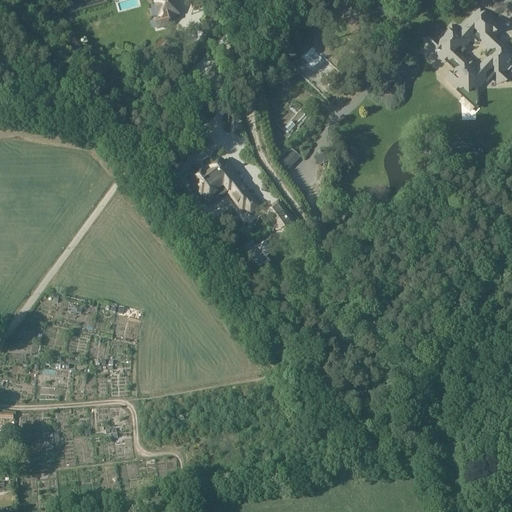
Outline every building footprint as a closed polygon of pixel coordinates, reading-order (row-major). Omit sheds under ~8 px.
[(152,2),(157,22),(154,23),(155,32),(165,29),(164,25),(170,24),(169,20),(179,17),(174,0),(156,0),(157,1),(152,2)] [(460,91),(458,93),(478,111),(480,108),(479,86),(485,80),(485,77),(492,77),(498,82),(506,82),(505,65),(511,64),(511,50),(496,36),(496,35),(496,25),(492,21),(492,17),(479,5),(458,28),(454,24),(451,24),(451,25),(437,40),(429,40),(429,48),(443,61),(453,60),(453,70),(446,78),(460,91)] [(325,58),(313,46),(301,58),(313,70),(325,58)] [(285,129),(289,133),(295,126),(291,122),(285,129)] [(286,173),(300,158),(290,148),(276,163),(286,173)] [(326,153),(314,157),(317,167),(330,163),(326,153)] [(224,164),(222,161),(211,170),(212,172),(204,178),(201,174),(191,181),(195,186),(191,188),(200,201),(203,199),(207,205),(214,200),(215,202),(229,191),(241,208),(243,206),(249,214),(258,208),(253,201),(252,202),(232,175),(234,174),(226,163),(224,164)] [(298,230),(278,203),(268,210),(289,239),(294,236),(292,234),(298,230)] [(0,426),(0,438),(12,439),(13,427),(0,426)]
